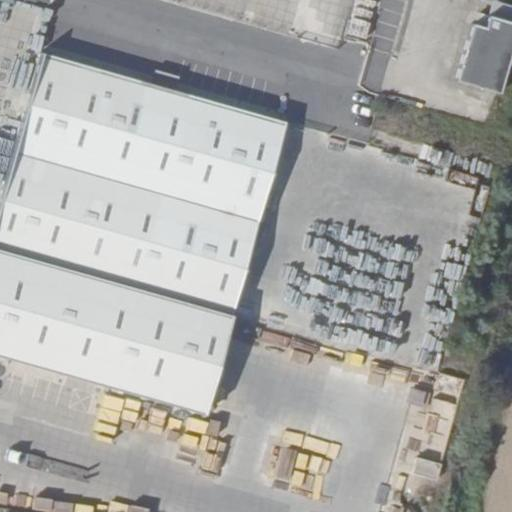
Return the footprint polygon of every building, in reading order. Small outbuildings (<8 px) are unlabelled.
[(168,36),(55,1),(43,41),(156,76),(168,36)] [(392,54),(405,20),(382,11),(369,45),(392,54)] [(291,122),(50,49),(0,208),(0,349),(202,411),(291,122)] [(505,93),(511,69),(511,63),(508,62),(480,54),(472,83),(505,93)] [(260,343),(287,349),(291,333),(264,327),(260,343)] [(410,456),(407,473),(431,477),(434,460),(410,456)] [(18,505),(20,490),(3,487),(1,502),(18,505)] [(66,511),(107,511),(108,503),(47,496),(46,510),(66,511)]
